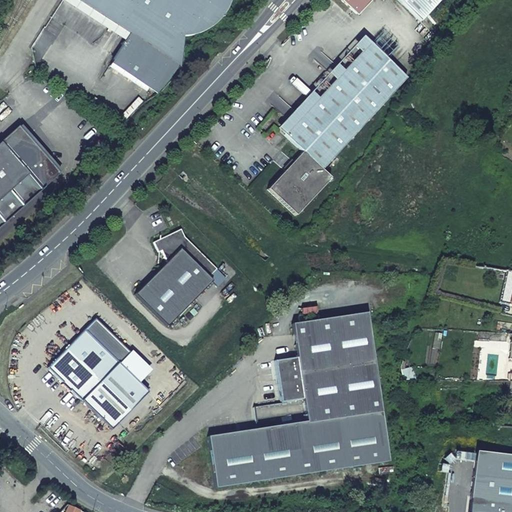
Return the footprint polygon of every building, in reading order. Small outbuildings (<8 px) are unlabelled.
[(75,0),(129,34),(112,60),(160,91),(169,80),(178,66),(180,67),(184,38),(192,37),(197,36),(202,35),(206,32),(210,29),(215,24),(220,19),(223,14),(226,10),(227,7),(229,0),(75,0)] [(371,2),(369,0),(340,0),(358,16),(371,2)] [(397,0),(420,22),(441,0),(397,0)] [(277,129),(285,136),(370,45),(362,37),(277,129)] [(302,153),(267,190),(295,216),(330,179),(321,170),(406,79),(370,45),(285,136),(302,153)] [(12,126),(0,137),(0,227),(57,173),(12,126)] [(165,263),(134,295),(166,327),(211,281),(207,278),(215,269),(183,237),(179,230),(152,243),(157,253),(160,251),(165,263)] [(511,303),(511,272),(505,272),(499,301),(511,303)] [(366,313),(291,325),(296,358),(274,361),(280,403),(302,400),(306,422),(207,437),(215,489),(389,462),(366,313)] [(94,319),(46,368),(110,431),(147,393),(118,364),(128,353),(94,319)]
